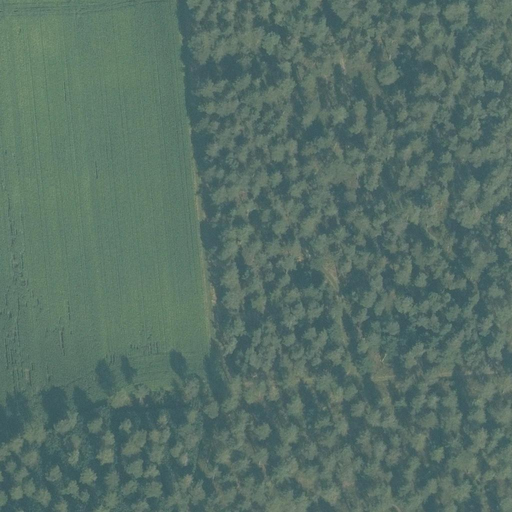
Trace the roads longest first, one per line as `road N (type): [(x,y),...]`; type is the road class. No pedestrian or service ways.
road 1 (track): [(511,371),(217,386),(182,0)]
road 2 (track): [(337,0),(339,118),(295,212),(296,241),(330,278),(351,355),(349,381),(266,511)]
road 3 (track): [(323,158),(353,163),(429,238),(442,274),(480,303),(511,314)]
road 4 (track): [(217,386),(191,511)]
